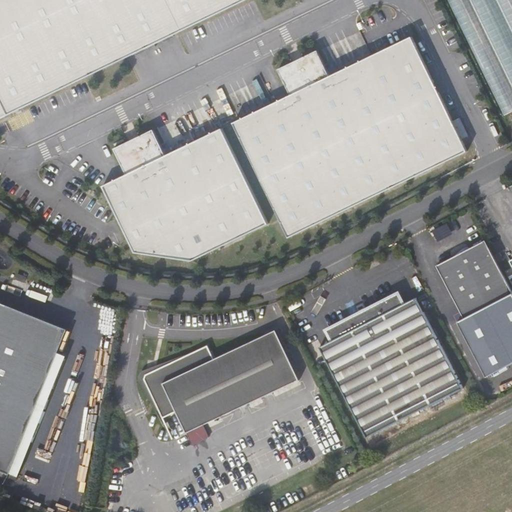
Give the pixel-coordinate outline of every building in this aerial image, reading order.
[(241,0),(0,0),(0,123),(26,110),(97,74),(169,37),(241,0)] [(511,0),(450,0),(499,115),(511,109),(511,0)] [(367,112),(400,178),(466,147),(460,134),(466,131),(458,113),(451,116),(410,31),(343,64),(348,73),(367,112)] [(367,194),(400,178),(367,112),(348,73),(343,64),(328,71),(315,45),(277,64),(280,71),(289,90),(261,104),(234,118),(248,148),(259,170),(273,200),(289,232),(299,227),(367,194)] [(132,239),(136,247),(188,255),(193,255),(217,244),(256,225),(269,218),(258,196),(247,174),(234,146),(223,123),(179,144),(166,150),(154,124),(115,143),(128,169),(104,180),(121,216),(132,239)] [(504,292),(511,288),(497,261),(483,235),(476,239),(485,255),(504,292)] [(486,301),(504,292),(485,255),(476,239),(465,245),(435,260),(439,269),(449,287),(462,313),(486,301)] [(16,280),(25,284),(28,278),(19,274),(16,280)] [(440,336),(429,315),(416,321),(404,298),(398,287),(373,300),(366,304),(359,307),(326,324),(332,335),(344,358),(332,365),(342,384),(353,406),(359,418),(367,433),(384,424),(421,405),(449,390),(464,382),(445,346),(440,336)] [(416,321),(429,315),(428,313),(416,291),(404,298),(416,321)] [(0,445),(3,440),(21,447),(32,420),(41,397),(56,361),(63,342),(69,330),(45,320),(3,304),(0,302),(0,329),(36,344),(25,371),(18,389),(9,411),(1,431),(0,433),(0,445)] [(184,429),(185,430),(208,419),(242,403),(273,388),(298,376),(293,366),(291,361),(280,340),(274,326),(226,349),(212,356),(206,342),(175,357),(143,373),(142,377),(156,405),(161,416),(175,409),(184,429)] [(18,455),(21,447),(3,440),(0,445),(0,433),(1,431),(9,411),(18,389),(25,371),(36,344),(0,329),(0,470),(10,475),(15,463),(18,455)] [(320,341),(332,365),(344,358),(332,335),(320,341)]
